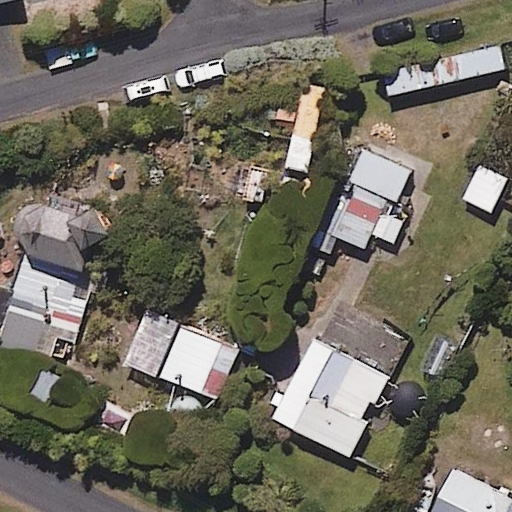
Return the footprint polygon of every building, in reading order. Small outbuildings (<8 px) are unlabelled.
[(508,72),(503,49),(388,73),(392,97),(508,72)] [(326,127),(296,121),(284,178),(314,184),(326,127)] [(175,171),(186,137),(152,126),(141,160),(175,171)] [(398,251),(416,212),(405,207),(421,173),(368,148),(327,234),(366,252),(373,239),(398,251)] [(207,161),(180,162),(182,204),(209,203),(207,161)] [(509,179),(482,167),(466,202),(493,214),(509,179)] [(0,330),(6,332),(2,344),(68,365),(110,230),(28,205),(17,239),(33,244),(19,292),(0,285),(0,330)] [(242,346),(151,311),(129,367),(220,402),(242,346)] [(392,379),(315,341),(275,421),(352,459),(392,379)] [(511,511),(511,499),(458,472),(437,511),(511,511)]
